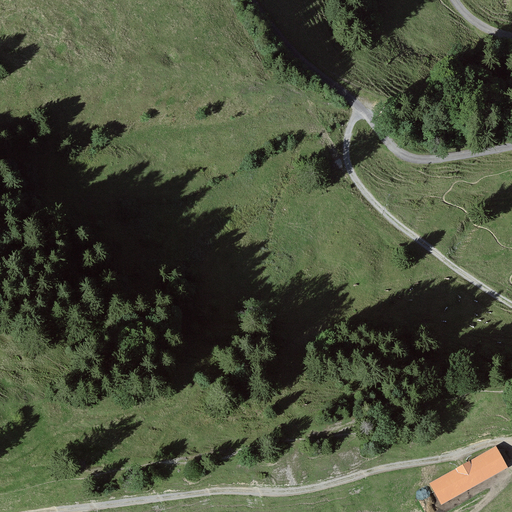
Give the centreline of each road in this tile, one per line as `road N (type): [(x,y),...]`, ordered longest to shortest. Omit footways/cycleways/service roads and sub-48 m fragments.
road 1 (track): [(48,511),(208,491),(294,491),(511,440)]
road 2 (track): [(511,305),(380,209),(351,172),(347,145),(360,109)]
road 3 (track): [(360,109),(408,157),(511,147)]
road 4 (track): [(250,0),(296,59),(360,109)]
